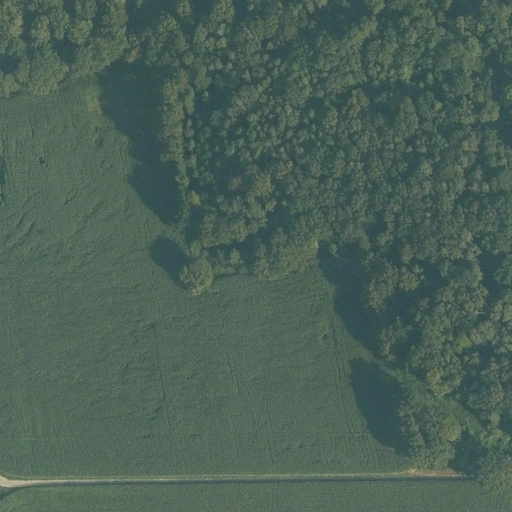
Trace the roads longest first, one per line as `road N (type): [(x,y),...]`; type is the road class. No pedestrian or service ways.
road 1 (track): [(511,476),(0,482)]
road 2 (track): [(391,0),(0,83)]
